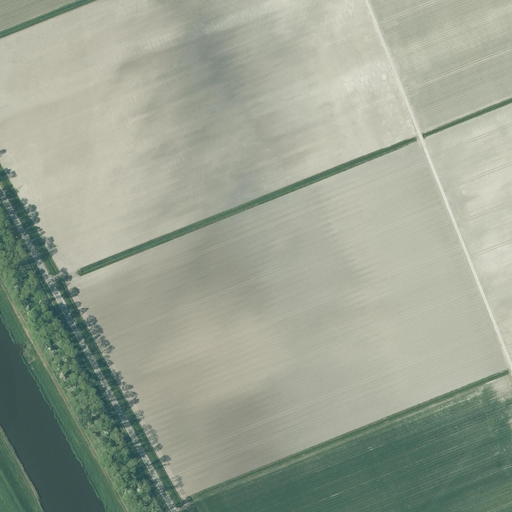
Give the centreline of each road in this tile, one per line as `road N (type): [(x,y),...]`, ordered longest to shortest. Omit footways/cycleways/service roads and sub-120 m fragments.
road 1 (track): [(511,367),(366,0)]
road 2 (unclassified): [(174,511),(0,191)]
